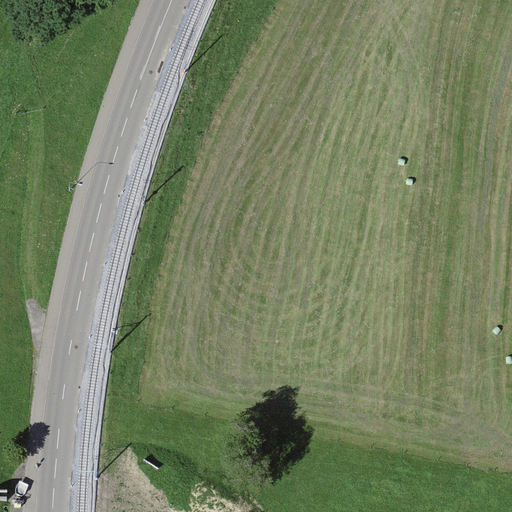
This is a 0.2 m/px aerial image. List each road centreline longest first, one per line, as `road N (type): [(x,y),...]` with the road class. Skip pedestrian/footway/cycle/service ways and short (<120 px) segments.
road 1 (secondary): [(174,0),(132,104),(72,325),(53,511)]
road 2 (track): [(22,0),(21,68),(33,113),(26,282),(41,339),(64,377)]
